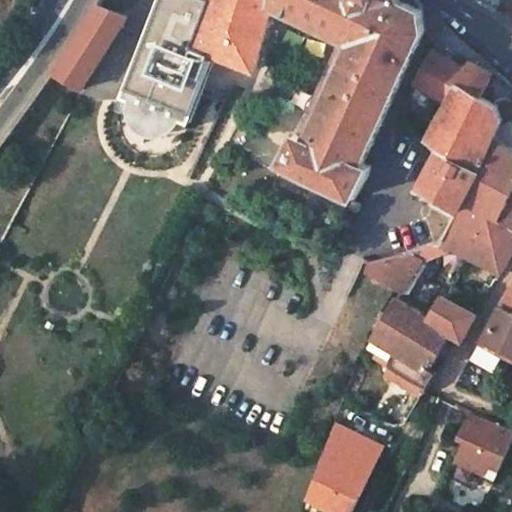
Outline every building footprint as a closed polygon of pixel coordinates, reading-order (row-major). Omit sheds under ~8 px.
[(173,0),(172,5),(161,1),(124,97),(131,100),(184,120),(191,123),(213,59),(210,58),(212,52),(179,39),(186,25),(192,28),(203,0),(173,0)] [(203,0),(192,28),(186,25),(179,39),(212,52),(255,70),(272,6),(343,38),(352,42),(316,119),(307,114),(283,163),(354,197),(369,167),(363,164),(392,101),(426,29),(423,11),(420,10),(422,5),(417,0),(203,0)] [(53,72),(83,89),(126,19),(97,7),(96,7),(53,72)] [(343,38),(307,114),(316,119),(352,42),(343,38)] [(415,81),(448,100),(457,82),(467,65),(453,58),(445,58),(431,51),(415,81)] [(467,65),(457,82),(481,95),(495,75),(470,58),(467,65)] [(425,139),(439,151),(480,170),(463,203),(500,222),(511,197),(511,150),(494,138),(502,120),(498,105),(481,95),(457,82),(448,100),(436,120),(425,139)] [(184,120),(131,100),(130,104),(130,109),(130,114),(132,119),(134,123),(137,127),(140,131),(144,133),(149,135),(153,137),(158,137),(163,137),(167,135),(172,133),(176,130),(179,127),(182,123),(184,120)] [(459,211),(463,203),(480,170),(439,151),(420,187),(459,211)] [(454,248),(501,273),(511,252),(511,197),(500,222),(463,203),(459,211),(443,242),(454,248)] [(454,248),(443,242),(413,252),(423,258),(454,248)] [(367,271),(396,288),(403,292),(423,258),(413,252),(406,254),(373,261),(367,271)] [(483,338),(511,352),(511,286),(501,305),(483,338)] [(478,314),(444,297),(432,317),(399,298),(375,338),(430,369),(452,332),(464,339),(478,314)] [(430,369),(375,338),(369,349),(379,355),(377,359),(390,366),(386,373),(423,395),(436,373),(430,369)] [(511,370),(511,352),(483,338),(464,373),(456,386),(482,396),(489,384),(501,365),(511,370)] [(505,406),(509,394),(489,384),(482,396),(505,406)] [(511,449),(511,426),(474,411),(463,437),(470,440),(509,458),(511,449)] [(339,423),(312,499),(340,511),(355,511),(386,445),(339,423)] [(509,458),(470,440),(462,459),(501,476),(509,458)]
